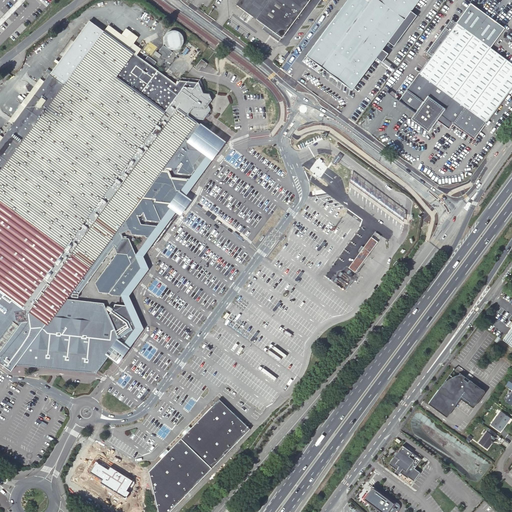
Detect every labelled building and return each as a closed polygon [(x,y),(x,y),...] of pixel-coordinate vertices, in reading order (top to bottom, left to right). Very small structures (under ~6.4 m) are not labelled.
[(309,0),(238,0),(236,4),(265,25),(282,37),(309,0)] [(347,0),(306,56),(352,90),(376,58),(382,62),(388,53),(382,49),(418,0),(347,0)] [(456,22),(451,19),(426,52),(431,56),(398,100),(415,113),(411,119),(428,131),(437,120),(449,129),(453,124),(474,139),(511,87),(511,63),(490,48),(504,28),(470,3),(456,22)] [(0,262),(51,301),(59,289),(61,289),(109,225),(118,226),(121,233),(129,230),(131,234),(145,236),(146,237),(151,238),(159,227),(159,226),(141,224),(137,215),(141,216),(143,212),(146,220),(160,222),(169,210),(173,203),(179,207),(181,203),(184,199),(178,196),(181,191),(190,179),(171,177),(169,171),(168,170),(164,170),(167,167),(175,168),(177,167),(186,155),(187,158),(180,169),(177,172),(177,173),(191,175),(194,171),(197,170),(208,155),(188,140),(199,125),(194,122),(195,120),(193,119),(204,120),(206,117),(209,113),(212,110),(209,104),(212,100),(209,93),(203,93),(201,87),(201,88),(198,82),(197,82),(179,80),(176,84),(153,67),(156,62),(148,56),(144,61),(136,55),(129,49),(103,30),(88,19),(42,81),(23,107),(0,138),(0,262)] [(107,24),(103,30),(129,49),(132,44),(133,43),(121,34),(107,24)] [(282,37),(265,25),(262,29),(279,41),(282,37)] [(125,28),(121,34),(133,43),(138,37),(125,28)] [(171,31),(168,32),(166,34),(164,37),(164,41),(165,45),(168,47),(171,49),(175,49),(178,48),(181,45),(182,42),(182,37),(181,34),(178,32),(175,30),(171,31)] [(132,44),(129,49),(136,55),(140,50),(132,44)] [(171,51),(163,45),(158,51),(167,57),(171,51)] [(195,67),(199,70),(202,65),(204,67),(207,64),(201,60),(195,67)] [(23,107),(42,81),(39,79),(20,105),(23,107)] [(202,122),(199,125),(188,140),(208,155),(209,154),(214,158),(220,149),(226,140),(202,122)] [(332,161),(336,164),(341,157),(337,154),(332,161)] [(186,155),(177,167),(180,169),(187,158),(186,155)] [(405,212),(351,172),(350,181),(404,221),(405,212)] [(0,290),(0,364),(10,372),(14,366),(97,373),(112,352),(115,355),(118,351),(121,348),(116,344),(120,339),(119,339),(111,339),(108,334),(114,327),(109,315),(108,314),(105,310),(106,309),(104,304),(64,298),(69,293),(78,294),(114,246),(117,254),(95,283),(100,293),(109,293),(112,295),(121,297),(141,268),(128,239),(126,238),(124,238),(123,238),(123,236),(121,233),(118,226),(109,225),(61,289),(59,289),(51,301),(47,305),(49,309),(56,310),(45,324),(0,290)] [(349,267),(356,272),(382,237),(375,232),(349,267)] [(220,249),(223,251),(230,242),(227,240),(220,249)] [(316,250),(319,252),(326,242),(323,240),(316,250)] [(0,290),(45,324),(56,310),(49,309),(47,305),(51,301),(0,262),(0,290)] [(294,279),(297,281),(304,272),(301,270),(294,279)] [(511,290),(507,286),(503,291),(509,295),(511,290)] [(272,309),(275,311),(282,302),(279,300),(272,309)] [(124,340),(125,342),(136,327),(127,306),(124,306),(123,310),(114,309),(109,315),(114,327),(119,339),(120,339),(124,340)] [(511,346),(511,324),(510,326),(511,327),(503,339),(511,346)] [(111,339),(119,339),(114,327),(108,334),(111,339)] [(123,374),(118,383),(126,387),(131,378),(123,374)] [(429,404),(442,414),(445,416),(446,416),(446,417),(446,416),(447,416),(452,409),(460,398),(471,407),(472,407),(473,407),(483,394),(484,392),(484,391),(484,390),(482,389),(477,386),(471,381),(470,380),(469,380),(469,381),(468,381),(467,382),(463,379),(464,378),(464,377),(464,376),(463,376),(463,375),(462,375),(461,375),(460,375),(459,375),(458,375),(456,375),(455,375),(453,376),(452,377),(451,377),(449,378),(448,379),(447,380),(446,381),(445,382),(444,383),(443,384),(442,385),(441,386),(440,387),(439,389),(438,389),(438,390),(433,396),(431,399),(428,402),(428,403),(428,404),(429,404)] [(219,399),(149,471),(159,511),(168,511),(250,429),(219,399)] [(509,417),(500,411),(490,425),(500,431),(506,422),(509,417)] [(496,433),(490,429),(488,428),(486,431),(478,443),(486,449),(491,443),(493,440),(494,438),(493,437),(496,433)] [(421,459),(402,445),(388,464),(396,470),(393,473),(397,475),(400,472),(407,478),(408,477),(413,481),(420,473),(414,468),(421,459)] [(126,498),(136,483),(110,466),(108,469),(97,462),(91,472),(103,479),(101,483),(126,498)] [(371,488),(363,499),(380,511),(396,511),(399,509),(399,508),(399,507),(398,506),(394,503),(395,503),(374,488),(374,487),(372,486),(371,487),(371,488)]
